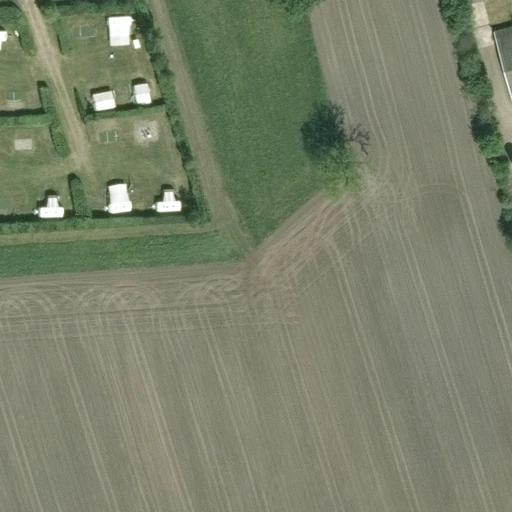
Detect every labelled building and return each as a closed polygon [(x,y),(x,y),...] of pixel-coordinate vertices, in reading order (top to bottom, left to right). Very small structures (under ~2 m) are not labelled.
[(16,89),(16,110),(39,109),(38,88),(16,89)] [(142,113),(142,139),(160,138),(160,113),(142,113)] [(104,130),(124,129),(123,118),(104,119),(104,130)] [(187,190),(164,191),(165,215),(189,214),(187,190)] [(0,216),(17,216),(16,192),(0,192),(0,216)] [(118,193),(118,212),(138,212),(138,193),(118,193)]
